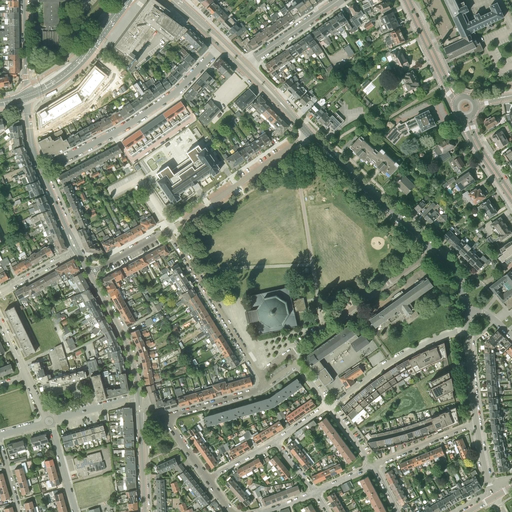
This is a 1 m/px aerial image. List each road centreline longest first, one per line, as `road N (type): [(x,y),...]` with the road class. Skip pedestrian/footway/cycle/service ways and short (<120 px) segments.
road 1 (residential): [(40,170),(126,126),(222,44)]
road 2 (residential): [(289,352),(432,250)]
road 3 (residential): [(432,250),(310,132)]
road 4 (residential): [(169,230),(259,373)]
road 5 (residential): [(328,407),(390,362),(467,328)]
road 6 (tertiary): [(26,96),(78,62),(127,0)]
road 7 (residential): [(138,396),(127,345),(88,272)]
road 8 (residential): [(210,203),(310,132)]
